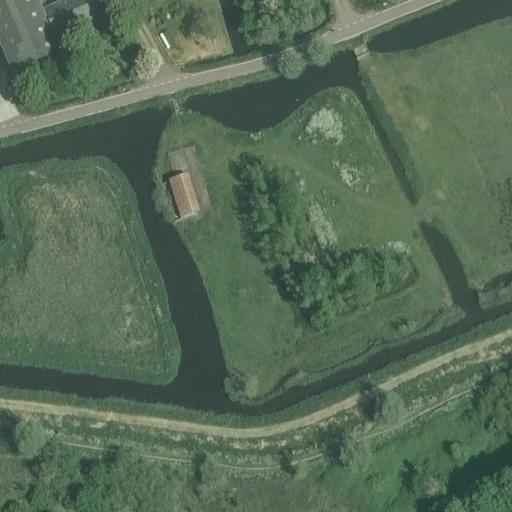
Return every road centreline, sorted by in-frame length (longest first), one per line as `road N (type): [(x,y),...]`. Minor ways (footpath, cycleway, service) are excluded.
road 1 (unknown): [(511,381),(302,470),(229,474),(0,441)]
road 2 (unclassified): [(0,135),(251,70),(434,0)]
